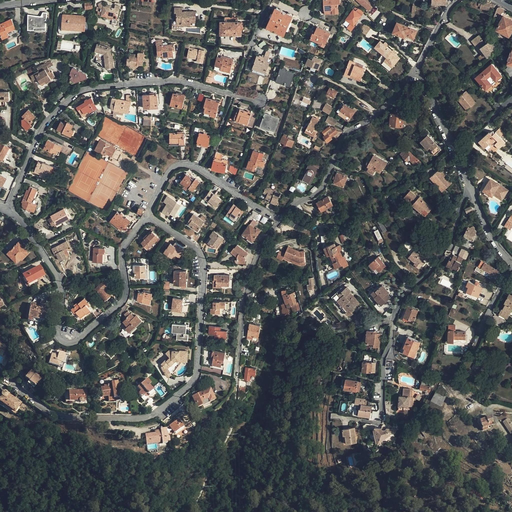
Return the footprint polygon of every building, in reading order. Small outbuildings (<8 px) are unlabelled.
[(340,0),(323,0),(325,14),(339,13),(338,4),(340,3),(340,0)] [(359,0),(364,4),(363,5),(369,10),(376,4),(371,0),(359,0)] [(491,3),(481,1),(480,8),(489,10),(490,5),(491,3)] [(115,8),(110,7),(106,6),(103,6),(103,8),(99,8),(97,14),(101,15),(108,17),(108,15),(113,16),(113,18),(117,19),(120,6),(115,5),(115,8)] [(353,26),(363,12),(356,7),(354,8),(357,10),(356,11),(353,9),(346,19),(351,23),(347,28),(351,31),(355,27),(353,26)] [(506,10),(500,7),(497,8),(494,17),(501,20),(496,30),(509,36),(511,30),(511,19),(504,15),(506,10)] [(182,22),(191,22),(196,22),(196,11),(182,11),(182,8),(174,8),(174,13),(176,13),(176,20),(182,20),(182,22)] [(290,21),(293,16),(276,8),(273,13),(274,13),(270,21),(269,21),(267,27),(284,35),(287,29),(286,29),(290,21)] [(42,16),(28,15),(28,30),(46,30),(47,22),(46,22),(47,13),(43,13),(42,16)] [(67,29),(67,33),(74,33),(75,30),(75,29),(71,29),(71,27),(85,28),(86,16),(63,15),(62,28),(67,29)] [(0,23),(0,26),(1,28),(0,28),(0,33),(3,39),(9,36),(8,32),(16,28),(11,18),(0,23)] [(242,22),(221,21),(221,34),(242,34),(242,22)] [(393,32),(405,37),(406,35),(414,38),(418,30),(397,21),(396,25),(391,23),(389,29),(393,31),(393,32)] [(371,29),(365,24),(361,31),(367,35),(371,29)] [(325,45),(330,32),(318,26),(314,33),(313,33),(311,38),(319,42),(319,43),(325,45)] [(336,34),(338,29),(333,26),(330,32),(336,34)] [(479,34),(471,40),(482,54),(484,52),(488,57),(493,53),(491,51),(496,47),(490,40),(486,36),(483,39),(479,34)] [(379,40),(374,46),(382,53),(386,56),(383,60),(391,67),(399,58),(394,53),(391,51),(392,51),(386,46),(387,44),(384,41),(383,43),(379,40)] [(114,67),(112,56),(112,52),(112,48),(97,44),(94,57),(97,61),(100,63),(104,68),(114,67)] [(162,44),(157,45),(158,56),(163,56),(163,57),(174,56),(173,50),(175,50),(174,44),(162,45),(162,44)] [(197,51),(198,49),(194,48),(194,50),(189,49),(187,57),(197,59),(197,61),(203,63),(205,51),(200,50),(200,51),(197,51)] [(143,65),(144,52),(138,52),(138,57),(136,57),(136,54),(130,54),(130,58),(127,58),(127,64),(130,64),(130,66),(137,66),(137,65),(143,65)] [(388,70),(391,67),(383,60),(386,56),(382,53),(376,60),(388,70)] [(264,57),(257,54),(253,68),(266,72),(270,62),(268,61),(269,57),(265,56),(264,57)] [(221,67),(221,69),(231,72),(234,58),(222,55),(221,57),(218,56),(215,65),(221,67)] [(306,63),(311,65),(316,67),(319,68),(321,63),(320,63),(322,59),(314,56),(313,60),(309,58),(306,63)] [(50,60),(42,65),(45,70),(48,68),(53,65),(50,60)] [(355,63),(349,60),(344,74),(350,77),(351,74),(361,78),(365,69),(362,68),(354,65),(355,63)] [(51,72),(48,68),(45,70),(42,65),(37,68),(38,71),(31,75),(33,80),(37,78),(41,84),(45,81),(46,83),(52,79),(51,79),(55,77),(52,71),(51,72)] [(489,67),(481,74),(486,79),(494,72),(489,67)] [(277,79),(291,83),(294,73),(287,71),(287,69),(283,68),(283,69),(281,69),(277,79)] [(75,69),(72,75),(70,80),(70,81),(70,82),(71,83),(73,83),(77,82),(77,81),(83,79),(87,78),(86,74),(75,69)] [(262,86),(265,78),(259,76),(257,84),(262,86)] [(334,94),(336,95),(337,92),(330,87),(327,94),(333,97),(334,94)] [(5,98),(5,100),(10,100),(9,91),(0,91),(0,104),(1,105),(0,101),(0,99),(0,96),(5,95),(5,98)] [(466,91),(457,98),(467,110),(476,102),(466,91)] [(173,93),(171,101),(174,101),(173,105),(182,107),(186,95),(181,94),(181,95),(173,93)] [(150,106),(158,105),(157,94),(143,95),(144,108),(150,108),(150,106)] [(112,98),(111,106),(115,107),(114,110),(129,113),(131,101),(126,100),(112,98)] [(212,101),(212,99),(206,98),(204,106),(205,107),(204,112),(211,113),(210,115),(216,116),(220,101),(215,100),(215,102),(212,101)] [(89,111),(90,112),(91,111),(90,110),(93,108),(88,100),(87,99),(86,99),(85,100),(85,101),(85,102),(76,107),(81,115),(89,111)] [(326,103),(322,111),(329,115),(333,107),(326,103)] [(345,104),(341,110),(351,117),(355,111),(345,104)] [(36,116),(29,109),(22,115),(24,117),(23,119),(22,119),(22,125),(27,130),(32,125),(31,124),(33,121),(32,120),(36,116)] [(245,111),(240,109),(236,120),(248,124),(252,113),(248,111),(247,112),(245,111)] [(349,120),(351,117),(341,110),(339,113),(349,120)] [(279,118),(265,113),(261,125),(270,128),(270,127),(275,129),(279,118)] [(390,124),(399,125),(403,126),(403,123),(406,123),(406,118),(403,118),(404,115),(391,113),(390,124)] [(415,127),(420,121),(421,121),(414,114),(411,118),(410,123),(415,127)] [(151,125),(151,116),(143,117),(143,126),(151,125)] [(337,120),(329,116),(326,121),(334,126),(337,120)] [(318,133),(315,131),(316,129),(314,129),(319,120),(313,117),(305,131),(316,137),(318,133)] [(73,124),(68,121),(66,124),(64,122),(61,121),(57,129),(68,135),(71,128),(73,124)] [(324,137),(327,142),(331,139),(331,138),(338,132),(334,128),(333,128),(332,127),(330,128),(329,126),(322,131),(326,136),(324,137)] [(504,132),(500,127),(494,132),(493,131),(491,131),(490,131),(490,132),(489,131),(479,141),(489,152),(491,151),(487,146),(489,144),(495,145),(498,148),(505,142),(500,137),(504,132)] [(185,133),(183,133),(177,133),(176,133),(170,133),(170,142),(180,142),(180,144),(185,144),(185,137),(185,133)] [(197,141),(197,142),(200,143),(200,144),(208,147),(211,136),(199,133),(197,141)] [(288,134),(288,136),(284,134),(283,136),(280,142),(292,146),(294,141),(291,140),(292,136),(288,134)] [(432,150),(431,151),(434,154),(440,149),(437,146),(437,145),(428,135),(421,141),(428,148),(429,147),(432,150)] [(56,154),(60,144),(48,139),(44,148),(56,154)] [(111,145),(100,139),(95,150),(105,156),(106,153),(112,156),(116,149),(111,146),(111,145)] [(0,157),(3,159),(10,147),(0,142),(0,157)] [(251,159),(250,159),(247,167),(254,170),(257,164),(264,166),(265,161),(262,159),(264,154),(254,150),(251,159)] [(403,150),(400,154),(407,161),(409,159),(415,164),(417,162),(420,164),(421,162),(409,151),(406,153),(403,150)] [(368,166),(369,167),(367,170),(373,173),(375,169),(380,172),(383,167),(384,167),(386,162),(374,155),(370,161),(368,162),(367,162),(367,163),(367,164),(368,165),(368,166)] [(219,159),(215,158),(214,158),(211,169),(225,172),(228,161),(222,160),(219,159)] [(40,174),(44,176),(50,178),(51,176),(55,177),(58,168),(43,162),(43,163),(38,161),(34,172),(40,174)] [(310,162),(303,176),(311,181),(319,167),(310,162)] [(228,172),(235,174),(238,168),(230,165),(228,172)] [(443,177),(445,175),(440,169),(430,177),(442,191),(452,182),(448,178),(446,179),(443,177)] [(337,172),(335,177),(335,179),(333,183),(343,186),(347,176),(337,172)] [(189,179),(191,177),(187,174),(184,178),(185,179),(182,183),(188,188),(189,187),(193,191),(200,181),(195,178),(194,180),(194,179),(192,181),(189,179)] [(250,182),(246,179),(242,184),(247,187),(250,182)] [(507,190),(491,180),(484,189),(482,189),(481,191),(485,194),(490,191),(501,198),(507,190)] [(37,189),(30,187),(28,190),(27,190),(25,194),(27,196),(25,200),(23,199),(22,202),(22,203),(22,205),(22,206),(22,207),(34,212),(37,205),(30,202),(32,198),(33,199),(37,189)] [(266,198),(270,199),(272,200),(271,202),(276,204),(280,193),(266,187),(264,193),(267,195),(266,198)] [(222,199),(217,196),(214,193),(210,190),(204,198),(208,201),(209,200),(217,205),(222,199)] [(407,200),(410,202),(409,204),(411,206),(409,209),(417,216),(422,211),(425,214),(431,207),(419,196),(418,198),(410,191),(404,197),(407,200)] [(482,192),(480,195),(488,201),(490,198),(482,192)] [(328,197),(317,203),(321,211),(332,205),(328,197)] [(176,202),(175,204),(175,205),(173,204),(168,201),(162,212),(169,216),(170,214),(174,216),(180,205),(176,202)] [(240,209),(241,208),(233,204),(230,209),(232,210),(230,214),(238,220),(243,212),(240,209)] [(70,218),(64,209),(51,216),(51,217),(56,225),(56,226),(70,218)] [(122,226),(124,227),(126,224),(127,225),(131,220),(126,216),(122,213),(120,214),(117,211),(114,216),(116,217),(112,222),(120,228),(122,226)] [(299,217),(294,214),(287,224),(292,227),(295,222),(302,227),(307,219),(301,215),(299,217)] [(192,218),(190,222),(188,224),(194,228),(195,226),(199,229),(204,221),(195,215),(192,218)] [(380,220),(377,222),(379,225),(379,226),(383,232),(386,230),(382,224),(382,223),(380,220)] [(254,228),(253,227),(249,224),(243,234),(253,241),(261,230),(256,226),(254,228)] [(266,224),(261,230),(265,233),(270,227),(266,224)] [(471,228),(468,226),(464,235),(473,240),(476,234),(475,233),(476,230),(475,229),(475,228),(474,227),(473,227),(472,227),(471,228)] [(143,238),(145,239),(152,231),(151,230),(143,238)] [(152,231),(145,239),(141,243),(143,245),(147,249),(151,245),(159,237),(152,231)] [(217,247),(223,238),(214,231),(210,237),(211,237),(208,243),(212,246),(214,245),(217,247)] [(351,240),(349,235),(344,237),(342,234),(340,235),(343,244),(346,243),(351,240)] [(300,236),(298,236),(300,246),(309,245),(307,237),(300,236)] [(55,252),(57,255),(60,260),(67,257),(63,250),(66,249),(70,247),(66,240),(51,248),(53,252),(55,252)] [(28,250),(25,247),(22,244),(19,241),(8,253),(17,262),(21,258),(28,251),(28,250)] [(166,248),(163,252),(175,260),(181,250),(170,243),(166,248)] [(335,243),(324,247),(328,256),(330,255),(336,268),(343,265),(344,267),(348,265),(344,256),(342,256),(339,251),(341,249),(339,244),(336,246),(335,243)] [(237,259),(245,260),(245,257),(248,253),(237,245),(235,248),(234,247),(231,252),(237,257),(237,259)] [(105,248),(94,248),(93,262),(102,263),(103,254),(104,254),(105,248)] [(299,262),(305,262),(304,252),(299,253),(287,248),(283,258),(288,260),(289,258),(299,262)] [(424,261),(423,260),(421,258),(423,256),(415,249),(408,257),(415,263),(414,264),(419,268),(424,261)] [(30,253),(28,251),(21,258),(23,260),(30,253)] [(454,255),(452,258),(451,260),(449,259),(447,265),(452,268),(453,267),(458,269),(463,257),(459,255),(458,257),(454,255)] [(378,256),(369,264),(374,269),(376,268),(379,271),(385,265),(378,256)] [(482,262),(480,266),(482,267),(482,268),(496,275),(498,271),(482,262)] [(146,265),(135,265),(135,278),(146,278),(146,265)] [(44,276),(38,266),(22,275),(27,285),(44,276)] [(183,280),(186,280),(186,270),(175,270),(174,285),(183,285),(183,280)] [(230,275),(214,275),(214,279),(216,279),(216,287),(221,287),(221,285),(231,285),(231,280),(230,280),(230,275)] [(109,283),(105,279),(95,289),(106,300),(111,295),(104,288),(109,283)] [(466,286),(468,287),(467,291),(478,296),(482,286),(468,281),(466,286)] [(390,297),(387,294),(386,292),(387,291),(382,285),(379,287),(378,286),(371,293),(381,305),(390,297)] [(347,287),(342,291),(346,296),(350,293),(351,292),(347,287)] [(290,307),(291,307),(292,306),(291,304),(296,302),(294,297),(296,296),(295,292),(293,293),(293,292),(287,294),(287,293),(285,294),(283,290),(282,291),(285,303),(281,304),(282,307),(276,309),(277,316),(284,315),(288,313),(291,311),(290,307)] [(143,293),(138,292),(137,301),(150,304),(152,293),(143,291),(143,293)] [(351,296),(352,294),(350,293),(346,296),(342,291),(338,294),(337,292),(333,295),(343,306),(347,310),(345,312),(346,314),(347,315),(349,315),(350,315),(352,314),(353,313),(355,312),(362,306),(353,296),(352,297),(351,296)] [(511,294),(509,293),(504,303),(506,303),(505,306),(500,314),(507,318),(511,307),(511,294)] [(331,297),(345,312),(347,310),(343,306),(333,295),(331,297)] [(91,310),(88,307),(86,304),(87,303),(88,303),(84,298),(78,303),(79,303),(71,309),(74,313),(76,312),(79,316),(85,311),(87,313),(91,310)] [(183,305),(183,302),(183,299),(173,298),(171,311),(183,312),(184,305),(183,305)] [(220,311),(226,311),(225,307),(237,307),(238,301),(213,302),(213,308),(211,308),(211,313),(220,313),(220,311)] [(31,319),(40,320),(44,321),(45,310),(38,309),(34,308),(35,306),(35,305),(30,304),(27,317),(28,317),(31,318),(31,319)] [(367,312),(362,306),(355,312),(360,318),(367,312)] [(418,310),(408,306),(402,319),(410,322),(410,320),(414,321),(418,310)] [(79,319),(87,313),(85,311),(79,316),(76,312),(74,313),(79,319)] [(123,321),(128,326),(131,330),(141,321),(138,317),(136,315),(134,316),(131,313),(127,316),(127,317),(123,321)] [(260,325),(250,323),(247,339),(258,341),(260,325)] [(185,324),(174,324),(173,332),(177,332),(176,338),(188,339),(188,334),(185,333),(185,324)] [(224,342),(224,339),(225,330),(221,330),(219,330),(219,326),(209,326),(209,334),(215,334),(219,335),(219,338),(217,338),(217,341),(224,342)] [(367,330),(367,335),(369,335),(369,343),(372,343),(372,346),(379,347),(380,333),(377,333),(377,331),(367,330)] [(421,341),(408,336),(403,347),(405,348),(403,351),(415,356),(421,341)] [(50,347),(48,341),(41,346),(44,351),(50,347)] [(169,363),(171,365),(175,361),(187,362),(188,351),(169,350),(166,353),(170,357),(167,361),(165,359),(161,364),(163,365),(161,367),(168,377),(172,375),(171,373),(169,374),(165,368),(169,363)] [(222,362),(224,362),(225,352),(213,350),(212,355),(214,356),(213,359),(212,364),(221,366),(222,362)] [(57,356),(51,353),(48,364),(58,367),(60,362),(63,363),(65,354),(58,352),(57,356)] [(372,371),(372,362),(363,361),(362,371),(372,372),(372,371)] [(243,372),(243,379),(250,380),(250,375),(255,375),(256,369),(246,367),(245,372),(243,372)] [(27,383),(32,387),(33,388),(41,379),(38,377),(39,376),(30,370),(25,377),(29,381),(27,383)] [(325,374),(318,373),(317,378),(319,378),(318,383),(323,384),(325,374)] [(356,390),(358,381),(346,378),(344,388),(356,390)] [(150,384),(146,379),(136,387),(140,391),(137,393),(147,405),(152,400),(151,398),(155,395),(148,385),(150,384)] [(118,398),(117,390),(117,386),(116,382),(110,383),(110,384),(106,384),(107,386),(103,386),(103,388),(100,388),(101,397),(107,397),(112,396),(112,399),(118,398)] [(410,389),(403,387),(402,395),(399,394),(398,409),(403,410),(404,406),(412,407),(412,401),(408,400),(409,397),(410,389)] [(215,400),(210,389),(192,397),(197,408),(215,400)] [(78,401),(78,402),(80,403),(81,403),(82,402),(82,401),(85,401),(85,397),(86,397),(86,391),(68,391),(68,401),(78,401)] [(0,403),(14,413),(20,403),(5,392),(4,392),(2,392),(1,392),(1,394),(1,395),(0,395),(0,403)] [(441,406),(445,397),(435,392),(431,402),(441,406)] [(364,399),(356,397),(354,403),(358,404),(361,404),(360,408),(359,408),(358,415),(370,417),(372,406),(366,405),(367,399),(364,399)] [(490,417),(479,420),(482,428),(493,425),(490,417)] [(184,427),(179,419),(178,420),(169,426),(174,433),(184,427)] [(511,426),(510,424),(507,419),(503,422),(510,433),(511,432),(511,426)] [(419,425),(413,431),(416,436),(422,432),(426,437),(430,434),(422,422),(419,425)] [(343,429),(344,435),(345,435),(347,443),(356,442),(355,434),(355,431),(355,427),(343,429)] [(394,430),(392,428),(386,428),(384,430),(383,428),(381,431),(380,430),(379,427),(374,427),(374,428),(373,429),(376,441),(377,442),(378,443),(384,439),(384,437),(389,434),(390,434),(394,432),(394,430)] [(161,433),(155,433),(145,435),(146,441),(146,442),(162,440),(162,442),(162,444),(167,443),(167,442),(169,441),(169,437),(168,437),(167,433),(166,433),(166,428),(160,429),(160,430),(161,433)] [(404,444),(399,447),(405,456),(409,453),(404,444)] [(476,492),(471,489),(469,492),(474,495),(474,496),(481,500),(483,496),(485,497),(486,495),(484,494),(476,492)]
